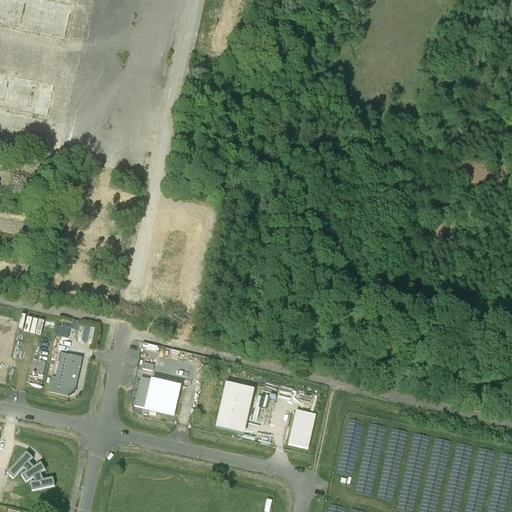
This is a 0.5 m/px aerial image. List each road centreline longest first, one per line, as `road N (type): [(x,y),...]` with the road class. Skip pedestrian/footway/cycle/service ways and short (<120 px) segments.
road 1 (track): [(0,300),(511,428)]
road 2 (unclassified): [(102,431),(295,475),(305,489),(300,511)]
road 3 (track): [(199,0),(154,200)]
